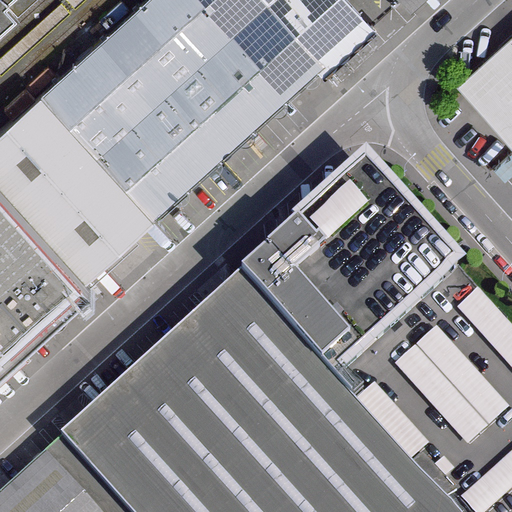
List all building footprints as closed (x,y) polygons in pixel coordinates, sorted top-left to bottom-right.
[(0,0),(0,17),(13,6),(7,0),(0,0)] [(152,0),(0,136),(0,360),(371,23),(350,0),(152,0)] [(511,39),(462,84),(511,139),(511,39)] [(302,233),(0,505),(0,511),(451,511),(328,371),(353,349),(298,285),(325,259),(302,233)] [(511,359),(511,320),(482,288),(463,305),(511,359)] [(399,362),(472,443),(511,407),(511,403),(442,324),(399,362)] [(415,464),(448,494),(458,483),(425,453),(415,464)] [(480,511),(488,511),(511,490),(511,453),(466,495),(480,511)]
